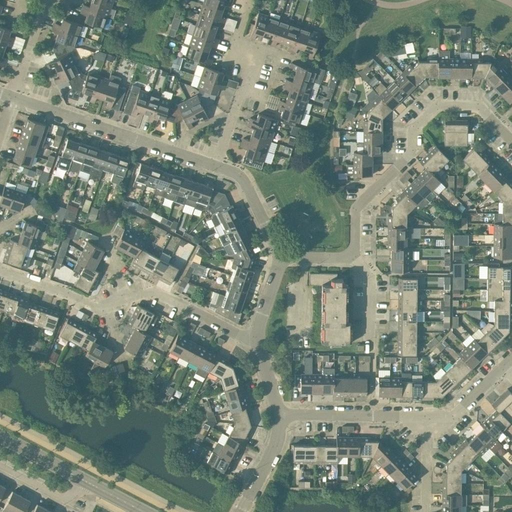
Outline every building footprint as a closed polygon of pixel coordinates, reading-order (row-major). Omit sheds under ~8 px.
[(111,7),(91,0),(89,6),(83,4),(82,8),(107,17),(111,7)] [(203,0),(203,4),(222,10),(224,4),(230,6),(232,0),(203,0)] [(203,4),(199,14),(225,23),(226,18),(220,16),(222,10),(203,4)] [(86,15),(84,21),(104,28),(107,17),(82,8),(80,13),(86,15)] [(256,33),(262,35),(269,16),(258,12),(250,38),(254,39),(256,33)] [(225,23),(199,14),(196,24),(215,31),(217,25),(223,27),(225,23)] [(279,19),(269,16),(262,35),(268,37),(266,43),(270,45),(279,19)] [(180,19),(174,17),(170,26),(176,29),(180,19)] [(54,23),(53,27),(78,36),(82,25),(63,18),(61,25),(54,23)] [(291,18),(289,23),(283,42),(289,44),(287,50),(291,52),(299,26),(292,24),(293,19),(291,18)] [(289,23),(279,19),(270,45),(275,46),(277,40),(283,42),(289,23)] [(196,24),(192,34),(218,43),(219,39),(213,37),(215,31),(196,24)] [(0,25),(0,37),(13,42),(14,38),(8,35),(10,29),(0,25)] [(310,30),(299,26),(291,52),(295,53),(297,47),(303,49),(310,30)] [(75,46),(78,36),(53,27),(51,31),(58,33),(52,49),(65,49),(67,43),(75,46)] [(320,33),(310,30),(303,49),(309,51),(307,57),(312,59),(320,33)] [(192,34),(189,45),(208,51),(210,45),(216,47),(218,43),(192,34)] [(0,37),(0,48),(3,50),(5,44),(12,46),(13,42),(0,37)] [(206,57),(208,51),(189,45),(185,55),(211,64),(212,59),(206,57)] [(406,53),(405,46),(396,47),(398,55),(406,53)] [(57,59),(46,64),(48,68),(54,65),(57,71),(75,62),(70,52),(68,53),(66,48),(65,49),(52,49),(57,59)] [(438,77),(449,77),(449,58),(449,50),(438,50),(438,58),(438,77)] [(385,55),(381,51),(377,55),(381,59),(385,55)] [(182,58),(175,55),(171,67),(178,70),(182,58)] [(438,77),(438,58),(427,58),(427,61),(418,61),(424,76),(438,77)] [(460,77),(460,58),(449,58),(449,77),(460,77)] [(460,77),(470,77),(471,59),(460,58),(460,77)] [(471,59),(470,77),(484,77),(491,62),(482,62),(482,59),(471,59)] [(415,86),(424,76),(418,61),(413,67),(410,64),(402,72),(415,86)] [(60,77),(54,80),(56,84),(67,79),(71,88),(83,74),(80,72),(75,62),(57,71),(60,77)] [(496,68),(491,62),(484,77),(494,87),(507,74),(499,66),(496,68)] [(294,75),(314,82),(318,67),(314,66),(313,70),(292,63),(290,67),(296,69),(294,75)] [(204,66),(200,77),(226,85),(227,81),(221,79),(223,73),(204,66)] [(365,74),(369,70),(365,66),(361,70),(356,72),(366,82),(370,78),(365,74)] [(71,88),(65,95),(72,98),(75,89),(88,94),(86,100),(90,101),(98,76),(88,72),(87,75),(83,74),(71,88)] [(415,86),(402,72),(394,80),(407,93),(415,86)] [(110,74),(109,79),(102,98),(108,100),(106,107),(117,111),(124,89),(118,87),(121,78),(110,74)] [(494,87),(501,94),(511,83),(511,79),(507,74),(494,87)] [(284,84),(310,92),(314,82),(294,75),(292,81),(286,79),(284,84)] [(96,96),(102,98),(109,79),(98,76),(90,101),(94,103),(96,96)] [(224,90),(226,85),(200,77),(197,87),(199,88),(198,90),(202,94),(213,104),(218,88),(224,90)] [(399,101),(407,93),(394,80),(386,88),(399,101)] [(392,108),(399,101),(386,88),(381,82),(373,90),(379,95),(392,108)] [(511,83),(501,94),(509,102),(511,99),(511,83)] [(307,102),(310,92),(284,84),(283,88),(289,90),(287,96),(307,102)] [(124,113),(131,115),(135,117),(137,110),(143,112),(150,93),(139,89),(138,93),(131,91),(124,113)] [(357,94),(349,92),(346,102),(353,105),(357,94)] [(147,121),(151,122),(160,96),(150,93),(143,112),(149,114),(147,121)] [(197,95),(187,100),(196,118),(202,115),(204,121),(209,119),(203,108),(213,104),(202,94),(198,97),(197,95)] [(373,106),(367,111),(382,118),(392,108),(379,95),(371,103),(373,106)] [(171,100),(160,96),(151,122),(156,123),(158,117),(174,123),(173,109),(168,108),(171,100)] [(278,104),(303,112),(307,102),(287,96),(285,102),(279,100),(278,104)] [(190,121),(196,118),(187,100),(177,105),(178,107),(173,109),(174,123),(184,118),(189,129),(193,127),(190,121)] [(300,123),(303,112),(278,104),(276,108),(282,110),(280,117),(284,118),(283,122),(294,126),(296,122),(300,123)] [(356,108),(347,104),(341,115),(351,120),(356,108)] [(382,118),(367,111),(367,120),(363,120),(363,131),(382,131),(382,118)] [(250,117),(248,122),(274,130),(277,120),(258,113),(256,120),(250,117)] [(45,136),(49,126),(27,118),(23,129),(45,136)] [(455,145),(456,120),(444,120),(444,145),(455,145)] [(456,120),(455,145),(467,146),(467,120),(456,120)] [(270,141),(274,130),(248,122),(247,126),(253,128),(251,134),(270,141)] [(290,133),(297,136),(299,128),(292,126),(290,133)] [(45,136),(23,129),(20,139),(37,145),(42,147),(46,137),(45,136)] [(363,131),(363,142),(382,142),(382,131),(363,131)] [(241,142),(267,151),(270,141),(251,134),(249,140),(243,138),(241,142)] [(71,160),(78,142),(67,138),(61,156),(71,160)] [(34,155),(37,145),(20,139),(16,150),(34,155)] [(88,145),(78,142),(71,160),(69,167),(70,167),(70,169),(72,171),(76,172),(78,172),(79,170),(88,145)] [(267,151),(241,142),(240,146),(246,149),(244,155),(245,155),(242,164),(261,170),(264,162),(263,161),(267,151)] [(381,154),(382,142),(363,142),(358,142),(358,146),(363,146),(363,152),(363,153),(372,153),(381,154)] [(90,174),(98,148),(88,145),(79,170),(90,174)] [(427,154),(440,167),(448,159),(435,146),(427,154)] [(470,167),(483,154),(475,146),(462,159),(470,167)] [(99,181),(102,170),(108,152),(98,148),(90,174),(88,177),(99,181)] [(16,150),(13,160),(30,166),(34,155),(16,150)] [(112,174),(118,155),(108,152),(102,170),(112,174)] [(372,164),(372,153),(363,153),(363,152),(353,152),(353,164),(372,164)] [(432,174),(433,174),(440,167),(427,154),(419,161),(426,168),(432,174)] [(491,162),(483,154),(470,167),(478,174),(491,162)] [(129,159),(118,155),(112,174),(110,181),(120,185),(129,159)] [(478,174),(485,182),(498,169),(491,162),(478,174)] [(143,189),(145,185),(151,166),(140,163),(132,186),(143,189)] [(353,164),(353,180),(359,180),(359,175),(371,175),(372,164),(353,164)] [(145,185),(155,188),(161,170),(151,166),(145,185)] [(426,168),(419,176),(431,189),(440,181),(433,174),(432,174),(426,168)] [(506,177),(498,169),(485,182),(493,190),(506,177)] [(163,196),(171,173),(161,170),(155,188),(153,193),(163,196)] [(42,171),(39,181),(45,183),(49,173),(42,171)] [(174,200),(175,195),(181,177),(171,173),(163,196),(174,200)] [(431,189),(419,176),(411,183),(424,196),(431,189)] [(184,204),(186,198),(192,180),(181,177),(175,195),(174,200),(184,204)] [(493,190),(502,200),(511,195),(511,188),(511,187),(511,183),(506,177),(493,190)] [(202,184),(192,180),(186,198),(184,204),(194,207),(196,202),(202,184)] [(17,183),(15,190),(9,207),(20,211),(23,200),(26,193),(28,187),(17,183)] [(424,196),(411,183),(403,191),(416,204),(424,196)] [(210,210),(222,196),(211,193),(212,187),(202,184),(196,202),(194,207),(194,208),(201,211),(205,209),(210,210)] [(0,204),(9,207),(15,190),(4,186),(1,194),(2,194),(0,200),(0,204)] [(406,213),(416,204),(403,191),(395,198),(397,201),(391,207),(406,213)] [(28,193),(28,194),(26,193),(23,200),(25,200),(30,202),(33,195),(31,195),(32,194),(28,193)] [(465,194),(461,198),(465,202),(469,198),(465,194)] [(511,195),(502,200),(502,213),(511,213),(511,195)] [(227,207),(222,196),(210,210),(212,215),(210,220),(214,226),(220,223),(237,215),(232,205),(227,207)] [(458,200),(454,196),(450,200),(454,204),(458,200)] [(92,207),(89,217),(95,220),(99,209),(92,207)] [(406,227),(406,213),(391,207),(391,215),(388,215),(388,227),(406,227)] [(74,221),(77,212),(66,209),(65,213),(63,217),(74,221)] [(494,213),(494,223),(502,223),(502,224),(511,224),(511,225),(511,224),(511,213),(502,213),(494,213)] [(219,236),(225,233),(242,224),(237,215),(220,223),(214,226),(219,236)] [(25,221),(21,232),(38,238),(42,227),(25,221)] [(511,235),(511,225),(511,224),(502,224),(502,223),(494,223),(493,235),(511,235)] [(64,236),(63,241),(68,243),(70,238),(72,238),(76,227),(68,224),(64,236)] [(223,246),(229,243),(247,234),(242,224),(225,233),(219,236),(218,236),(223,246)] [(388,227),(387,237),(406,238),(412,238),(412,227),(406,227),(388,227)] [(115,246),(125,252),(134,235),(124,230),(115,246)] [(21,232),(18,242),(17,242),(27,245),(27,246),(35,249),(38,238),(21,232)] [(255,257),(249,245),(252,244),(247,234),(229,243),(223,246),(227,254),(231,254),(233,259),(255,257)] [(144,240),(134,235),(125,252),(134,256),(135,256),(139,248),(140,248),(144,240)] [(453,245),(468,245),(468,235),(453,235),(453,239),(453,245)] [(493,235),(493,246),(511,246),(511,235),(493,235)] [(406,238),(387,237),(387,249),(391,249),(391,248),(406,249),(406,248),(406,238)] [(24,256),(27,246),(27,245),(17,242),(18,242),(10,239),(6,250),(24,256)] [(87,241),(82,251),(98,260),(104,250),(87,241)] [(208,253),(200,245),(197,250),(195,254),(201,257),(208,253)] [(511,246),(493,246),(493,257),(502,257),(511,257),(511,246)] [(149,253),(140,248),(139,248),(135,256),(134,256),(130,264),(140,269),(149,253)] [(391,249),(391,259),(409,259),(409,248),(406,248),(406,249),(391,248),(391,249)] [(30,258),(24,256),(6,250),(3,260),(27,268),(30,258)] [(77,261),(84,265),(93,269),(94,269),(98,260),(82,251),(77,261)] [(159,258),(149,253),(140,269),(150,274),(159,258)] [(253,271),(251,270),(255,257),(233,259),(232,263),(231,267),(231,268),(234,269),(231,275),(250,281),(253,271)] [(168,263),(159,258),(150,274),(159,279),(168,263)] [(409,259),(391,259),(391,270),(409,271),(409,259)] [(168,263),(159,279),(170,284),(178,268),(168,263)] [(101,273),(94,269),(93,269),(84,265),(79,274),(96,283),(101,273)] [(487,278),(511,278),(511,267),(487,267),(487,278)] [(309,273),(309,285),(322,285),(321,342),(351,343),(351,322),(346,322),(346,284),(342,284),(343,279),(337,279),(337,273),(328,273),(309,273)] [(96,283),(79,274),(74,284),(91,293),(96,283)] [(228,285),(246,291),(250,281),(231,275),(228,285)] [(398,289),(416,289),(417,278),(398,278),(398,289)] [(511,278),(487,278),(487,289),(511,289),(511,278)] [(228,285),(225,295),(243,302),(246,291),(228,285)] [(398,289),(398,300),(416,300),(416,289),(398,289)] [(487,300),(494,300),(511,300),(511,289),(487,289),(487,300)] [(0,309),(2,310),(8,293),(0,290),(0,309)] [(239,312),(243,302),(225,295),(214,291),(208,308),(228,318),(231,309),(239,312)] [(2,310),(12,314),(18,296),(8,293),(2,310)] [(12,314),(22,317),(23,317),(28,302),(29,302),(29,300),(18,296),(12,314)] [(398,300),(398,311),(416,311),(416,300),(398,300)] [(511,311),(511,300),(494,300),(494,311),(511,311)] [(38,306),(29,302),(28,302),(23,317),(22,317),(21,319),(32,323),(38,306)] [(137,304),(132,315),(148,323),(153,325),(158,315),(137,304)] [(32,323),(42,326),(48,309),(38,306),(32,323)] [(48,309),(42,326),(53,330),(59,313),(48,309)] [(398,311),(398,321),(416,322),(416,311),(398,311)] [(511,311),(494,311),(494,324),(508,331),(508,322),(511,322),(511,311)] [(143,333),(144,332),(148,323),(132,315),(127,325),(134,328),(143,333)] [(69,340),(78,323),(68,318),(59,334),(69,340)] [(173,336),(180,324),(175,321),(172,326),(168,324),(164,331),(173,336)] [(398,321),(398,332),(416,332),(416,322),(398,321)] [(79,345),(87,328),(78,323),(69,340),(79,345)] [(505,339),(504,338),(502,337),(508,331),(494,324),(484,333),(497,347),(505,339)] [(97,334),(87,328),(79,345),(88,349),(88,350),(93,341),(94,341),(95,338),(97,334)] [(151,336),(144,332),(143,333),(134,328),(129,337),(146,346),(151,336)] [(164,343),(163,343),(168,346),(173,336),(164,331),(163,331),(158,340),(164,343)] [(416,332),(398,332),(397,343),(416,343),(416,332)] [(456,336),(452,332),(448,336),(452,340),(456,336)] [(486,352),(488,354),(489,355),(497,347),(484,333),(477,341),(476,341),(487,352),(486,352)] [(179,356),(188,340),(178,334),(169,351),(179,356)] [(146,346),(129,337),(124,347),(141,356),(146,346)] [(94,362),(103,346),(99,344),(100,341),(95,338),(94,341),(93,341),(88,350),(88,349),(84,357),(94,362)] [(474,338),(466,346),(479,360),(486,352),(487,352),(476,341),(477,341),(474,338)] [(197,345),(188,340),(179,356),(189,361),(197,345)] [(434,345),(430,341),(427,343),(426,344),(430,349),(434,345)] [(397,343),(397,354),(416,354),(416,343),(397,343)] [(189,361),(198,366),(207,350),(197,345),(189,361)] [(103,346),(94,362),(104,367),(113,351),(103,346)] [(458,354),(460,357),(461,356),(471,367),(472,367),(479,360),(466,346),(458,354)] [(204,378),(208,371),(216,355),(207,350),(198,366),(195,373),(204,378)] [(55,362),(57,357),(52,353),(49,359),(55,362)] [(227,360),(216,355),(208,371),(220,377),(232,367),(225,363),(227,360)] [(474,369),(472,367),(471,367),(461,356),(460,357),(453,364),(466,377),(474,369)] [(453,364),(445,372),(458,384),(466,377),(453,364)] [(220,377),(224,390),(242,384),(238,374),(235,375),(232,367),(220,377)] [(436,381),(441,396),(447,390),(450,392),(458,384),(445,372),(441,367),(433,375),(436,381)] [(300,392),(311,392),(312,374),(312,368),(300,368),(300,374),(295,374),(295,387),(300,387),(300,392)] [(322,392),(322,374),(312,374),(311,392),(322,392)] [(334,374),(322,374),(322,392),(332,393),(333,393),(333,378),(334,378),(334,374)] [(378,395),(389,395),(390,377),(378,377),(378,383),(375,383),(375,395),(378,395)] [(389,395),(400,395),(400,380),(401,381),(401,377),(390,377),(389,395)] [(344,378),(334,378),(333,378),(333,393),(332,393),(332,396),(344,396),(344,378)] [(355,378),(344,378),(344,396),(354,396),(355,378)] [(366,378),(355,378),(354,396),(366,396),(366,378)] [(411,381),(401,381),(400,380),(400,395),(400,399),(411,399),(411,381)] [(422,399),(422,381),(411,381),(411,399),(422,399)] [(436,381),(422,381),(422,399),(433,399),(433,396),(441,396),(436,381)] [(227,400),(245,395),(242,384),(224,390),(227,400)] [(511,393),(507,388),(499,396),(511,409),(511,393)] [(248,405),(245,395),(227,400),(230,411),(248,405)] [(491,404),(496,409),(497,409),(509,422),(511,419),(511,409),(499,396),(491,404)] [(230,411),(234,424),(251,425),(248,417),(251,416),(248,405),(230,411)] [(502,430),(509,422),(497,409),(496,409),(489,417),(502,430)] [(480,425),(483,427),(493,437),(494,437),(502,430),(489,417),(480,425)] [(234,424),(228,436),(244,444),(250,434),(247,432),(251,425),(234,424)] [(502,445),(494,437),(493,437),(483,427),(476,434),(488,447),(494,454),(502,445)] [(476,434),(468,441),(468,442),(478,452),(478,453),(480,455),(488,447),(476,434)] [(223,445),(239,454),(244,444),(228,436),(223,445)] [(336,437),(336,445),(337,445),(336,455),(337,455),(337,463),(347,463),(347,455),(347,437),(336,437)] [(358,455),(358,437),(347,437),(347,455),(358,455)] [(372,455),(378,441),(370,441),(370,437),(358,437),(358,455),(372,455)] [(470,460),(478,453),(478,452),(468,442),(468,441),(466,439),(457,447),(470,460)] [(372,455),(381,465),(394,452),(386,444),(384,447),(378,441),(372,455)] [(234,463),(239,454),(223,445),(218,455),(234,463)] [(293,463),(304,463),(304,445),(293,445),(293,463)] [(304,463),(315,463),(315,445),(304,445),(304,463)] [(326,463),(326,445),(315,445),(315,463),(326,463)] [(326,445),(326,463),(337,463),(337,455),(336,455),(337,445),(336,445),(326,445)] [(461,469),(470,460),(457,447),(450,455),(452,457),(446,463),(461,469)] [(207,462),(229,473),(234,463),(218,455),(212,452),(207,462)] [(389,473),(402,460),(394,452),(381,465),(389,473)] [(389,473),(396,481),(409,468),(402,460),(389,473)] [(461,483),(461,469),(446,463),(446,472),(442,472),(442,483),(461,483)] [(408,492),(412,488),(408,485),(417,476),(409,468),(396,481),(404,488),(408,492)] [(508,476),(511,472),(511,471),(509,468),(500,476),(504,480),(508,476)] [(355,481),(355,474),(347,474),(347,484),(351,484),(355,481)] [(442,488),(442,494),(461,494),(461,483),(442,483),(442,488)] [(14,511),(18,505),(14,503),(19,494),(12,491),(0,511),(14,511)] [(23,511),(30,500),(19,494),(14,503),(18,505),(14,511),(23,511)] [(442,505),(460,505),(466,505),(466,494),(461,494),(442,494),(442,505)]
